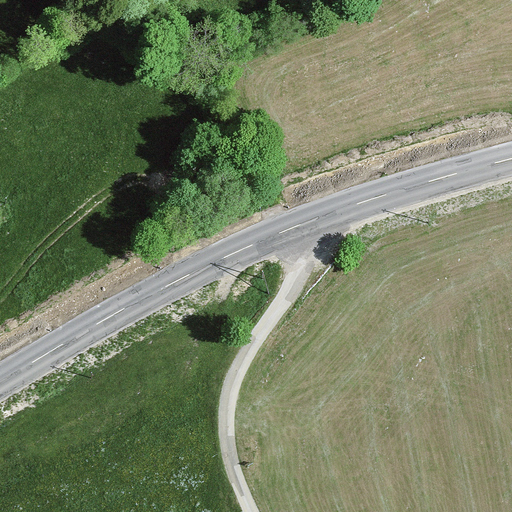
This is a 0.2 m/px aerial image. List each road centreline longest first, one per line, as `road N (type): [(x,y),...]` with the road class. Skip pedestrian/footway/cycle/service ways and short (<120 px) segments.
road 1 (secondary): [(511,160),(306,225),(218,262),(0,384)]
road 2 (track): [(250,511),(225,435),(228,393),(304,266),(306,225)]
